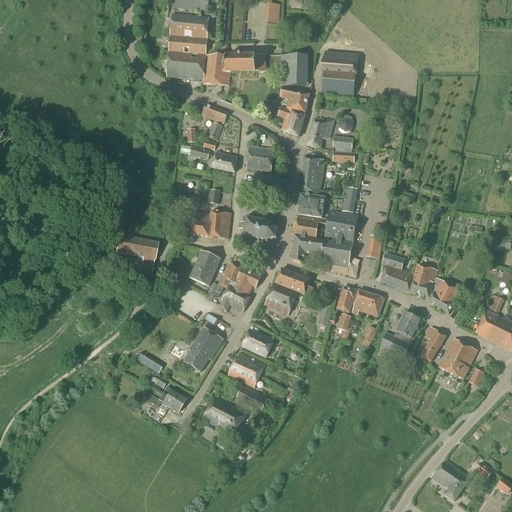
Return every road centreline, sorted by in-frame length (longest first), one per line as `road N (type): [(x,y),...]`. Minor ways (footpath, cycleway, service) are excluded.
road 1 (tertiary): [(511,367),(390,296),(282,260)]
road 2 (residential): [(179,427),(275,264)]
road 3 (tertiary): [(247,119),(140,68),(129,42),(129,0)]
road 4 (tertiary): [(399,511),(511,372)]
road 5 (residential): [(231,252),(247,119)]
